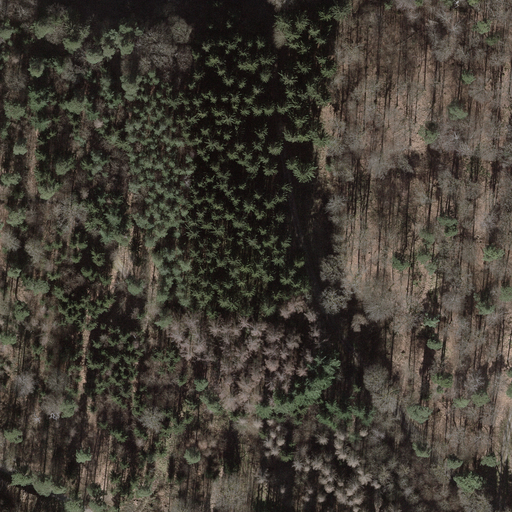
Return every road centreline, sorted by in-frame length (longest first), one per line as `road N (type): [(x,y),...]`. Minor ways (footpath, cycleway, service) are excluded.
road 1 (track): [(256,0),(269,22),(282,147),(307,258),(320,302),(347,342)]
road 2 (track): [(347,342),(479,511)]
road 3 (track): [(0,198),(65,201),(93,223),(145,299)]
road 4 (track): [(225,400),(249,477),(288,511)]
road 5 (track): [(225,400),(145,299)]
